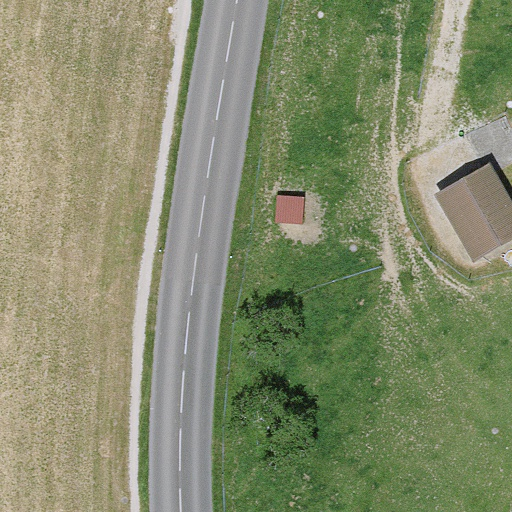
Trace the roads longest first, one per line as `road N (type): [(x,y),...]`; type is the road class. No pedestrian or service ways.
road 1 (secondary): [(234,0),(179,427),(182,511)]
road 2 (track): [(456,0),(447,128)]
